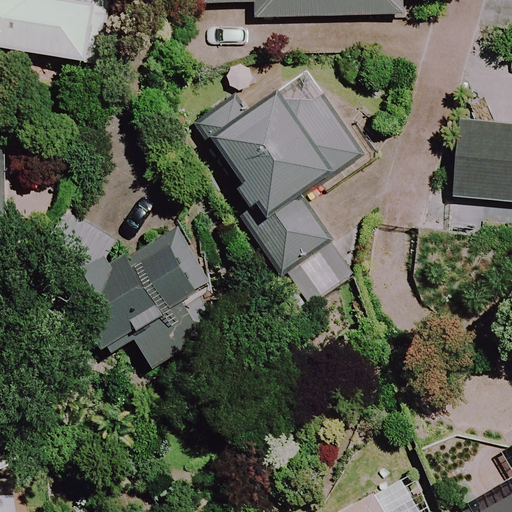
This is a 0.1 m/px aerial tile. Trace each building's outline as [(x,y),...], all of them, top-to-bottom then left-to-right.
[(0,0),(0,52),(103,70),(114,0),(0,0)] [(400,18),(399,0),(202,0),(202,6),(250,5),(251,22),(400,18)] [(511,63),(468,62),(466,129),(450,129),(447,204),(511,206),(511,63)] [(348,282),(305,201),(364,162),(324,97),(289,119),(276,98),(203,143),(256,229),(302,309),(348,282)] [(223,288),(141,165),(68,213),(150,336),(223,288)] [(511,511),(511,453),(503,459),(511,475),(511,492),(477,511),(511,511)] [(377,511),(367,493),(332,511),(377,511)]
